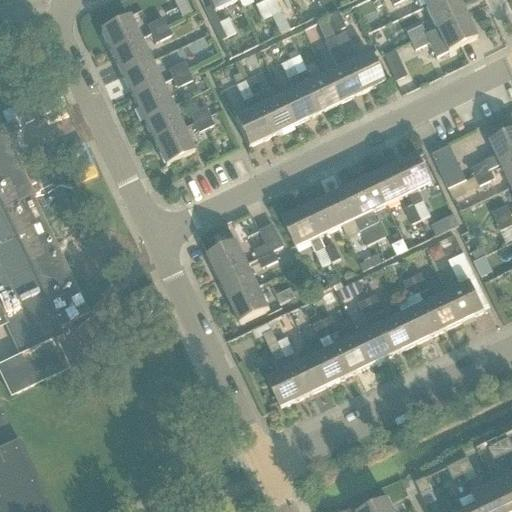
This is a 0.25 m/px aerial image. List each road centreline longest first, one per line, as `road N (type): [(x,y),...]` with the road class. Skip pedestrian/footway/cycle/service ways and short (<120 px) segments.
road 1 (residential): [(153,236),(511,66)]
road 2 (residential): [(265,468),(511,352)]
road 3 (unclassified): [(265,468),(153,236)]
road 4 (unclassified): [(153,236),(52,21)]
